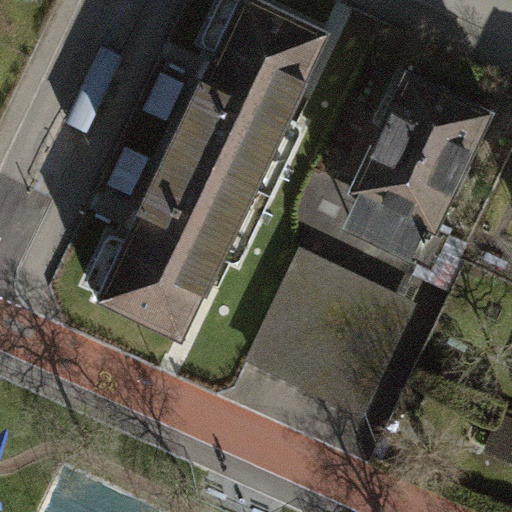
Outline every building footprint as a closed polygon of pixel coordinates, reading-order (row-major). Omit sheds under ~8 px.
[(333,31),(267,0),(243,0),(173,146),(257,187),(333,31)] [(410,72),(354,188),(411,215),(395,250),(421,262),(493,112),(410,72)] [(257,187),(173,146),(99,298),(183,338),(257,187)] [(302,255),(256,352),(358,400),(404,303),(302,255)] [(511,421),(502,418),(488,453),(511,462),(511,421)]
